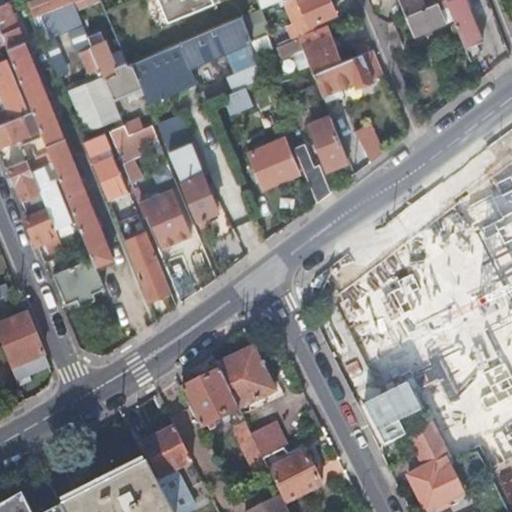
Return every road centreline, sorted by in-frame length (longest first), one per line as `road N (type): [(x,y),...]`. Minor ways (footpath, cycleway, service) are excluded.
road 1 (residential): [(384,511),(266,274)]
road 2 (secondary): [(266,274),(83,397)]
road 3 (residential): [(0,199),(83,397)]
road 4 (secondary): [(423,157),(266,274)]
road 5 (residential): [(359,0),(423,157)]
